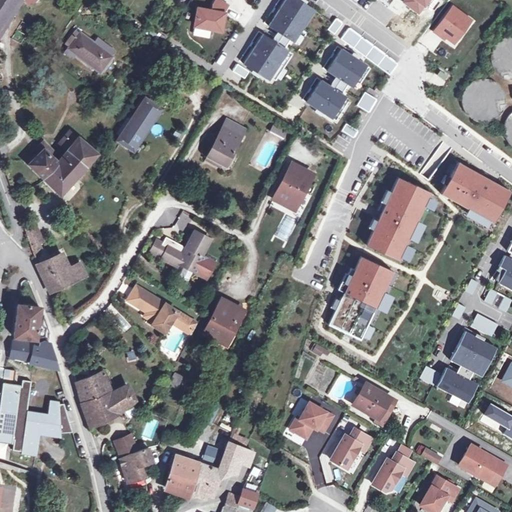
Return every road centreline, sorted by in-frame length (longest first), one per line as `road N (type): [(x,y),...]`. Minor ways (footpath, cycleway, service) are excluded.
road 1 (residential): [(250,260),(253,244),(166,199),(102,298),(56,335)]
road 2 (residential): [(397,84),(302,278)]
road 3 (unclassified): [(56,335),(105,511)]
road 4 (residential): [(511,174),(397,84)]
road 5 (residential): [(397,84),(409,53),(333,0)]
